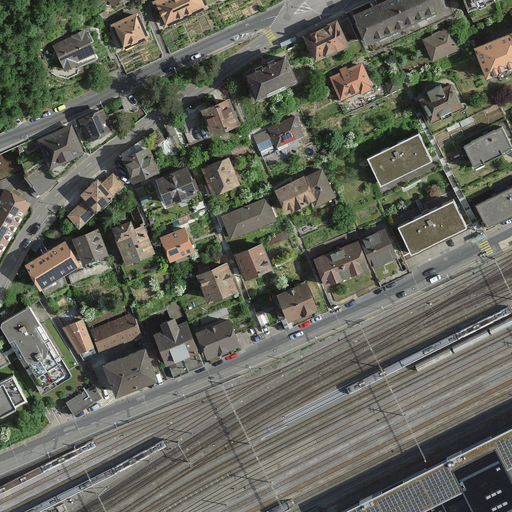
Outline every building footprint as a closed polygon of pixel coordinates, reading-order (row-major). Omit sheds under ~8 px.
[(201,0),(159,0),(155,3),(165,24),(204,5),(201,0)] [(388,0),(377,5),(355,16),(367,42),(445,5),(442,0),(388,0)] [(511,0),(463,0),(471,18),(511,1),(511,0)] [(136,14),(115,23),(123,45),(145,36),(136,14)] [(338,23),(302,38),(315,68),(351,52),(338,23)] [(86,28),(53,44),(65,70),(98,57),(86,28)] [(451,30),(423,42),(433,67),(462,54),(451,30)] [(511,38),(476,51),(489,85),(511,76),(511,38)] [(281,57),(246,72),(255,95),(290,79),(281,57)] [(364,64),(330,79),(342,105),(376,90),(364,64)] [(454,88),(421,103),(432,126),(465,111),(454,88)] [(226,101),(202,110),(211,133),(235,123),(226,101)] [(101,112),(81,121),(87,136),(107,127),(101,112)] [(298,117),(255,136),(264,155),(307,137),(298,117)] [(463,142),(475,167),(511,149),(511,147),(501,124),(463,142)] [(70,127),(39,142),(50,165),(81,151),(70,127)] [(367,156),(380,183),(431,159),(418,132),(367,156)] [(0,175),(23,165),(15,148),(0,154),(0,175)] [(149,150),(126,159),(134,180),(157,171),(149,150)] [(234,157),(205,169),(217,198),(246,186),(234,157)] [(42,165),(27,180),(39,192),(55,177),(42,165)] [(323,166),(277,188),(290,214),(336,192),(323,166)] [(185,169),(162,178),(171,199),(193,190),(185,169)] [(126,189),(114,176),(103,186),(99,182),(82,198),(86,203),(70,218),(83,230),(99,214),(102,216),(117,201),(115,199),(126,189)] [(511,187),(503,192),(511,210),(511,187)] [(0,246),(28,200),(9,189),(0,203),(0,246)] [(511,210),(503,192),(475,205),(486,228),(511,215),(511,210)] [(398,224),(412,252),(468,224),(453,196),(398,224)] [(261,199),(220,215),(229,236),(270,220),(261,199)] [(140,218),(115,227),(126,260),(152,251),(140,218)] [(186,225),(160,235),(170,261),(196,251),(186,225)] [(373,265),(374,265),(402,253),(391,228),(363,241),(373,265)] [(101,230),(76,239),(86,267),(111,257),(101,230)] [(363,241),(317,261),(327,285),(373,265),(363,241)] [(65,242),(29,263),(43,286),(79,265),(65,242)] [(262,242),(236,253),(246,277),(272,266),(262,242)] [(226,264),(201,273),(211,298),(235,288),(226,264)] [(307,281),(279,292),(290,318),(318,306),(307,281)] [(33,309),(1,328),(43,396),(75,378),(38,317),(33,309)] [(94,330),(103,354),(144,338),(135,314),(94,330)] [(234,320),(200,333),(212,364),(246,350),(234,320)] [(84,321),(66,330),(83,363),(101,354),(84,321)] [(191,322),(157,336),(174,378),(208,365),(191,322)] [(149,348),(106,366),(120,400),(164,382),(149,348)] [(0,378),(0,411),(0,412),(28,396),(14,370),(0,378)] [(65,401),(75,417),(107,399),(98,383),(65,401)] [(511,422),(494,432),(333,511),(443,511),(438,500),(462,489),(487,476),(508,465),(511,463),(511,422)]
